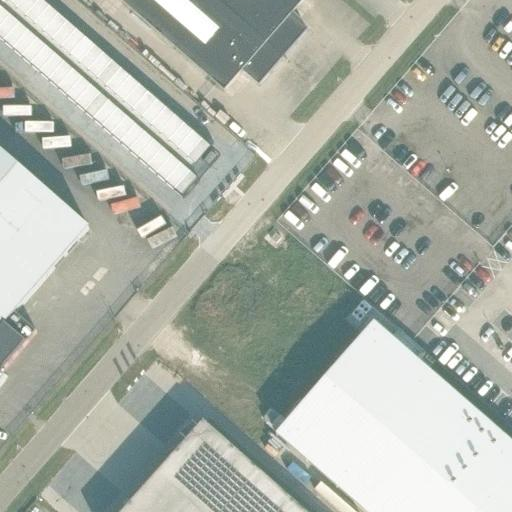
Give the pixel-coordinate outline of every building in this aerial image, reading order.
[(212,149),(41,0),(0,0),(0,38),(184,199),(218,159),(209,151),(212,149)] [(115,0),(224,94),(242,74),(259,88),(307,33),(290,18),(306,0),(115,0)] [(0,375),(37,333),(15,314),(89,230),(0,152),(0,375)] [(511,511),(511,444),(374,324),(276,436),(363,511),(511,511)] [(303,511),(203,423),(123,511),(303,511)]
